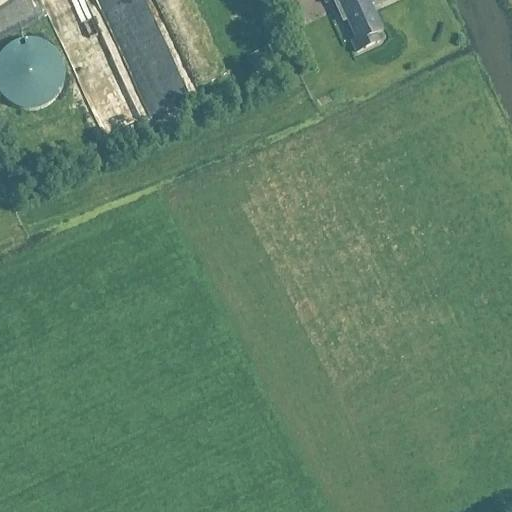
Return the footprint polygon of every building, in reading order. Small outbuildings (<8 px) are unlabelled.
[(0,0),(0,28),(50,10),(46,0),(0,0)] [(59,0),(87,75),(109,67),(84,0),(59,0)] [(378,44),(374,36),(380,33),(369,7),(371,6),(368,0),(323,0),(325,4),(334,0),(336,0),(355,41),(350,43),(356,54),(378,44)] [(120,40),(140,78),(165,65),(145,27),(120,40)] [(6,76),(12,110),(52,103),(48,80),(39,81),(37,70),(6,76)]
